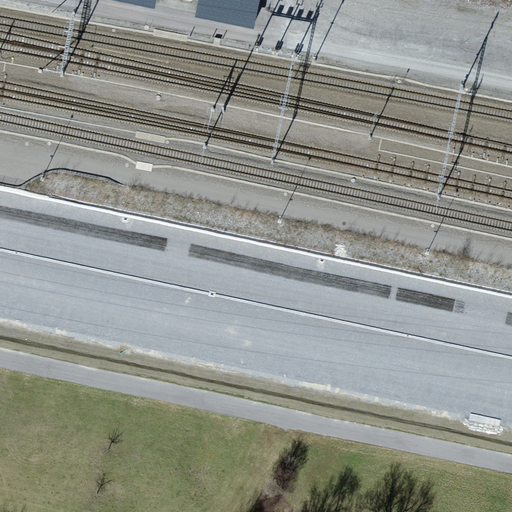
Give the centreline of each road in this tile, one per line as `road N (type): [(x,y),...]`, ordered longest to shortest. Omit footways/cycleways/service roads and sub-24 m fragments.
road 1 (motorway): [(0,284),(511,397)]
road 2 (motorway): [(511,334),(0,224)]
road 3 (unclassified): [(0,352),(511,461)]
road 4 (track): [(511,85),(296,46)]
